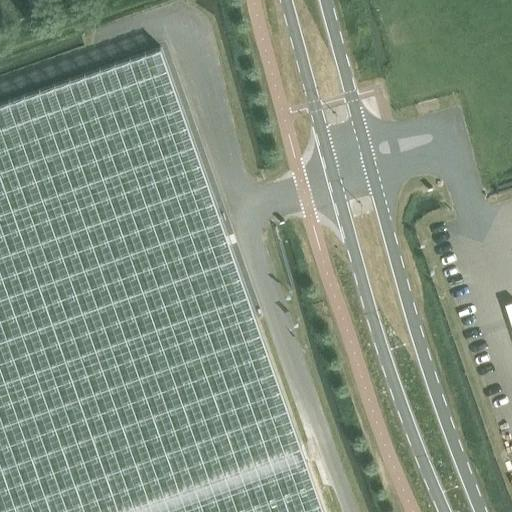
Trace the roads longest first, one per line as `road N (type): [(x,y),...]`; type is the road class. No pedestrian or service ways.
road 1 (secondary): [(286,0),(387,360),(447,511)]
road 2 (secondary): [(484,511),(422,352),(325,0)]
